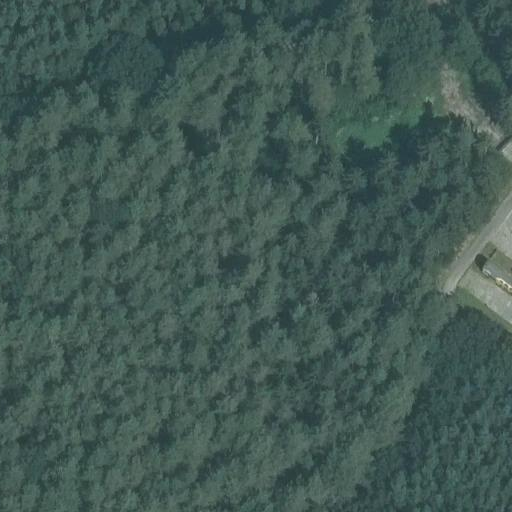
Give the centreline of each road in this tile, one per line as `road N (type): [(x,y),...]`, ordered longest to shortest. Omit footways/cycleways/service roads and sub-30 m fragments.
road 1 (track): [(66,112),(88,139),(195,191),(290,511)]
road 2 (unclassified): [(0,132),(440,0)]
